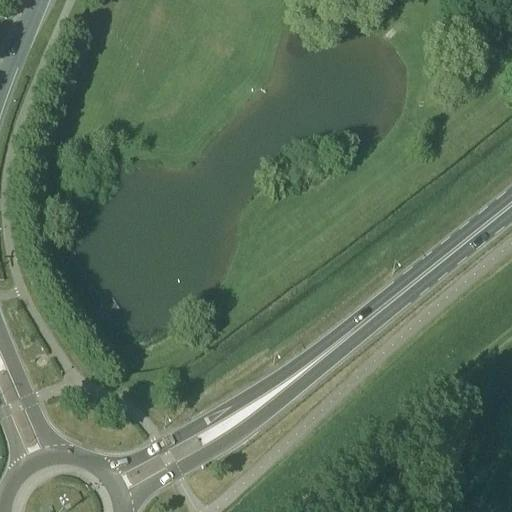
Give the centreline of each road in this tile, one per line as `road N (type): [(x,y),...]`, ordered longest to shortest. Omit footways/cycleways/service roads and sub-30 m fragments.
road 1 (track): [(299,511),(511,340)]
road 2 (primary): [(311,365),(511,207)]
road 3 (primary): [(126,511),(154,483),(239,434),(311,365)]
road 4 (primary): [(311,365),(139,458),(99,468)]
road 5 (secondary): [(73,456),(42,431),(0,345)]
